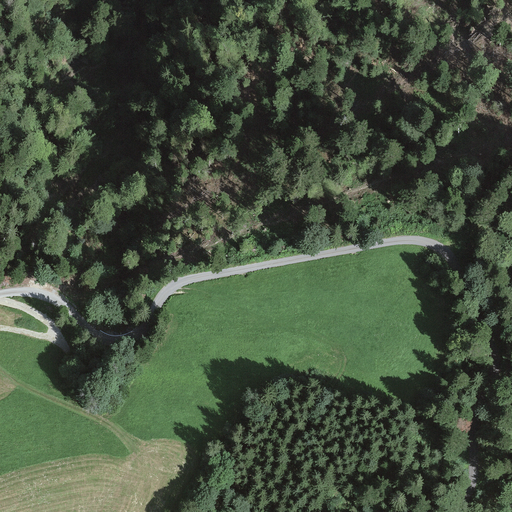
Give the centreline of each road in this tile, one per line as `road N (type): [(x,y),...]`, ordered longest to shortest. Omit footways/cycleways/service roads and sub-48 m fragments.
road 1 (unclassified): [(462,511),(474,472),(475,415),(494,358),(456,268),(437,245),(392,240),(179,282),(138,333),(117,341),(101,338),(44,294),(0,293)]
road 2 (track): [(273,511),(298,440),(343,357),(324,338),(199,293),(167,290)]
